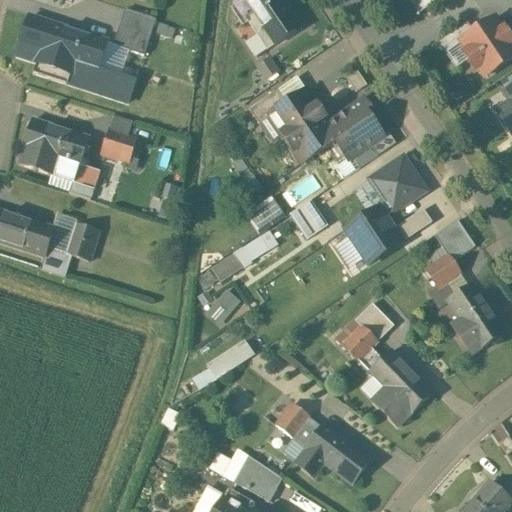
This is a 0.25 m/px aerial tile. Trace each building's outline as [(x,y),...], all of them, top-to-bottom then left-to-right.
[(300,30),(280,0),(242,0),(244,1),(231,10),(242,27),(248,24),(267,52),(275,47),(300,30)] [(416,0),(411,4),(419,16),(442,0),(416,0)] [(155,21),(125,11),(113,47),(144,57),(155,21)] [(105,42),(29,18),(16,58),(71,76),(68,86),(91,93),(105,48),(105,42)] [(474,34),(462,43),(463,44),(469,53),(465,56),(475,70),(479,68),(486,78),(511,60),(511,46),(511,45),(511,43),(511,42),(504,31),(502,33),(495,21),(474,34)] [(175,38),(177,28),(160,24),(157,34),(175,38)] [(468,25),(438,45),(445,56),(463,44),(462,43),(474,34),(468,25)] [(278,90),(249,110),(259,125),(270,117),(269,117),(288,104),(278,90)] [(288,104),(269,117),(270,117),(303,166),(335,144),(339,141),(329,125),(306,92),(288,104)] [(364,102),(329,125),(339,141),(335,144),(337,145),(336,152),(341,159),(347,160),(348,162),(352,160),(371,147),(383,138),(371,121),(375,118),(364,102)] [(135,127),(113,120),(109,131),(132,138),(135,127)] [(89,140),(33,122),(23,151),(24,151),(19,167),(53,178),(58,162),(77,168),(79,169),(80,168),(89,140)] [(132,138),(109,131),(101,157),(129,166),(137,140),(132,138)] [(383,138),(371,147),(377,157),(378,158),(396,145),(388,134),(383,138)] [(371,147),(352,160),(359,170),(377,157),(371,147)] [(402,161),(370,183),(385,206),(379,210),(386,220),(425,193),(402,161)] [(100,174),(80,168),(79,169),(77,168),(68,196),(90,203),(100,174)] [(259,235),(286,218),(274,198),(247,215),(259,235)] [(181,206),(168,202),(163,219),(175,224),(181,206)] [(310,203),(291,216),(308,241),(327,228),(310,203)] [(386,220),(379,210),(346,232),(369,266),(402,245),(393,231),(386,220)] [(424,211),(393,231),(402,245),(432,225),(424,211)] [(54,230),(0,212),(0,245),(44,260),(45,260),(48,250),(54,230)] [(458,223),(434,238),(452,265),(475,249),(458,223)] [(66,255),(66,257),(72,258),(89,264),(99,234),(76,226),(66,255)] [(66,255),(48,250),(45,260),(44,260),(40,271),(65,279),(72,258),(66,257),(66,255)] [(234,257),(212,272),(220,286),(243,271),(234,257)] [(204,309),(217,327),(249,303),(236,286),(204,309)] [(505,335),(472,286),(447,303),(479,352),(505,335)] [(394,328),(372,306),(355,323),(377,345),(377,344),(394,328)] [(377,345),(355,323),(337,342),(369,375),(383,361),(372,350),(378,345),(377,344),(377,345)] [(191,375),(199,389),(255,357),(247,343),(191,375)] [(383,361),(369,375),(385,391),(372,404),(397,429),(410,416),(410,417),(432,395),(391,353),(383,361)] [(310,419),(293,406),(276,428),(292,441),(293,441),(309,420),(310,419)] [(321,429),(309,420),(293,441),(292,441),(305,451),(321,429)] [(370,462),(324,427),(321,429),(305,451),(306,452),(296,466),(313,479),(323,465),(352,487),(370,462)] [(283,481),(249,459),(234,485),(270,505),(283,481)] [(511,502),(490,484),(464,511),(505,511),(511,505),(511,502)] [(252,511),(256,506),(229,491),(216,511),(252,511)]
